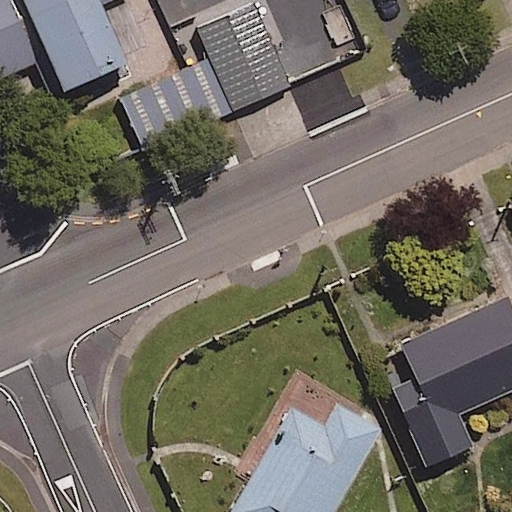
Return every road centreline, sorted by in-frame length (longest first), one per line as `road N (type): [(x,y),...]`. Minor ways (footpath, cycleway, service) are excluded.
road 1 (residential): [(511,94),(9,319)]
road 2 (residential): [(9,319),(95,511)]
